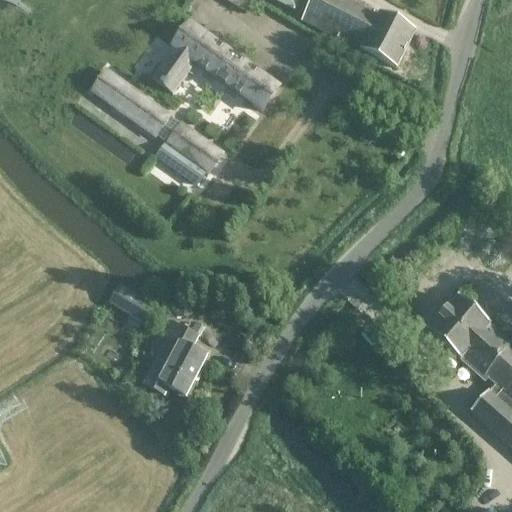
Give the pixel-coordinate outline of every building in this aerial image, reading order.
[(396,69),(414,34),(346,0),(312,0),(301,23),(362,52),(396,69)] [(190,26),(151,82),(173,97),(195,66),(261,113),(279,89),(190,26)] [(157,159),(197,187),(206,173),(209,175),(222,157),(106,74),(93,92),(167,145),(157,159)] [(117,339),(134,307),(116,297),(98,329),(117,339)] [(511,414),(490,395),(489,394),(472,415),(511,449),(511,348),(459,302),(428,337),(485,386),(487,383),(511,405),(511,414)] [(192,353),(198,340),(170,325),(164,338),(179,346),(167,370),(158,365),(145,388),(165,398),(168,391),(176,395),(175,397),(187,403),(194,391),(192,390),(207,361),(192,353)]
